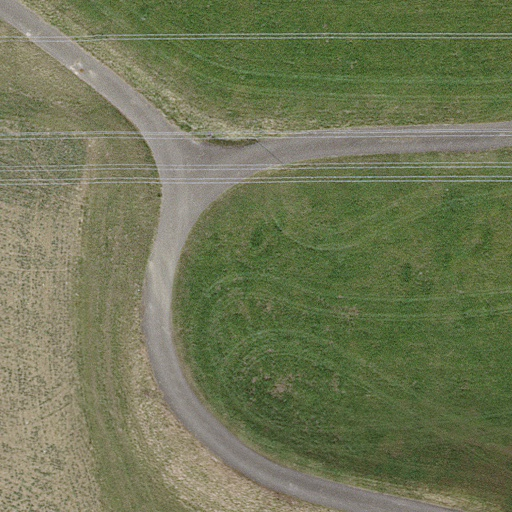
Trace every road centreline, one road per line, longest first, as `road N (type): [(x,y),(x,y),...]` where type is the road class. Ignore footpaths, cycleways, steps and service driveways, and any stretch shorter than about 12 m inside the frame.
road 1 (track): [(6,0),(65,41),(202,168),(155,311),(182,401),(244,459),(434,511)]
road 2 (track): [(202,168),(325,138),(511,134)]
